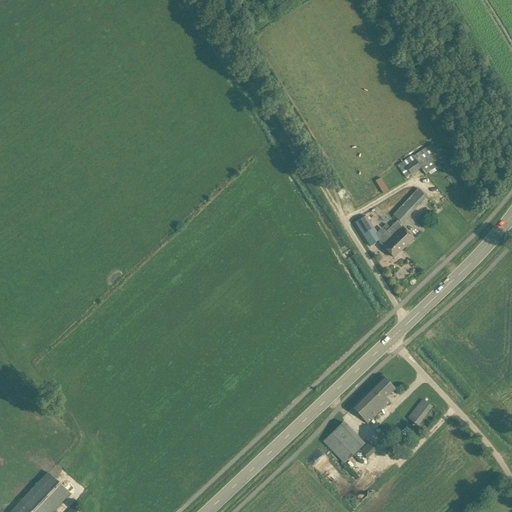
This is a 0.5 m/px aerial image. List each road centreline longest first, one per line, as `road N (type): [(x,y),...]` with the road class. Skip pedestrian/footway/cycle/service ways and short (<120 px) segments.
road 1 (secondary): [(206,511),(400,329)]
road 2 (track): [(343,216),(207,0)]
road 3 (unclassified): [(511,481),(400,348),(400,329)]
road 4 (secondary): [(400,329),(511,219)]
road 5 (unclassified): [(400,329),(397,307),(343,216)]
